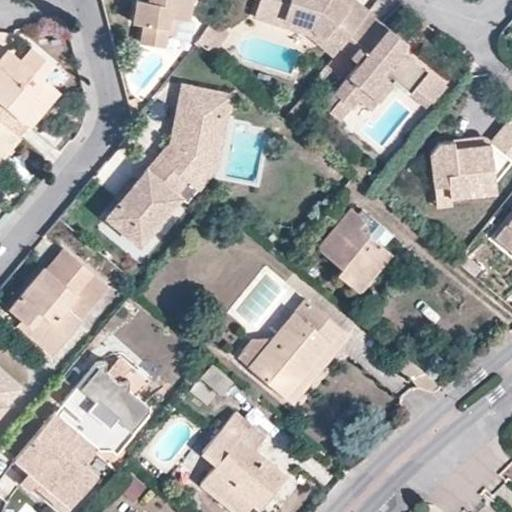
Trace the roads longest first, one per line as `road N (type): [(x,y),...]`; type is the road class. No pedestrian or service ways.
road 1 (residential): [(82,0),(110,92),(109,126),(0,265)]
road 2 (tertiary): [(511,367),(350,511)]
road 3 (unknown): [(511,328),(410,245)]
